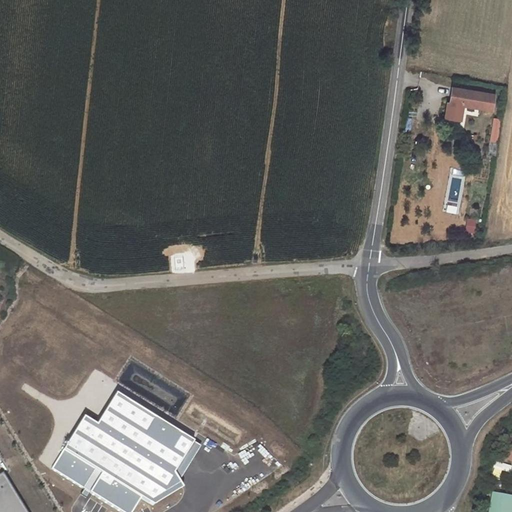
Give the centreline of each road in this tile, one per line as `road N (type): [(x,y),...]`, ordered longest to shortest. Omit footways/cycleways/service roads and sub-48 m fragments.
road 1 (unclassified): [(369,265),(85,284),(0,237)]
road 2 (residential): [(407,0),(369,265)]
road 3 (unclassified): [(511,248),(369,265)]
